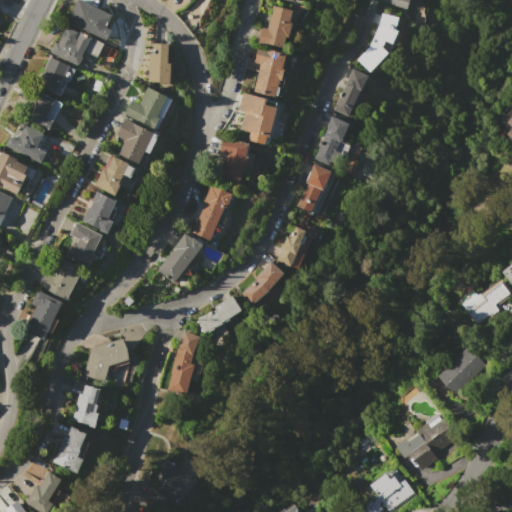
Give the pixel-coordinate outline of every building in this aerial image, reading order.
[(65,21),(76,0),(83,0),(112,15),(106,26),(110,28),(103,41),(65,21)] [(382,0),(408,0),(406,9),(381,1),(382,0)] [(258,39),(262,27),(266,28),(273,6),(292,11),(289,20),(292,21),(288,37),(284,36),(282,46),(258,39)] [(373,38),(379,24),(382,13),(398,17),(395,30),(397,31),(391,46),(384,42),(382,47),(381,46),(388,54),(367,74),(354,61),(369,47),(368,46),(369,46),(372,38),(373,38)] [(50,51),(54,42),(57,43),(66,26),(78,32),(79,30),(103,43),(96,57),(84,51),(77,65),(50,51)] [(148,44),(169,45),(168,63),(170,63),(170,82),(147,81),(148,44)] [(257,46),(287,55),(275,98),(252,91),(259,67),(252,65),(257,46)] [(36,85),(50,57),(68,66),(54,94),(36,85)] [(352,68),(366,75),(347,117),(332,111),(340,93),(341,94),(343,89),(342,89),(352,68)] [(167,97),(152,131),(122,118),(131,100),(139,104),(146,87),(167,97)] [(242,91),(267,99),(266,104),(274,107),(275,104),(279,106),(269,137),(268,136),(265,146),(247,141),(250,132),(238,129),(244,110),(237,108),(242,91)] [(41,93),(61,103),(55,115),(48,112),(46,117),(53,120),(48,129),(21,116),(31,97),(37,100),(41,93)] [(331,115),(348,123),(340,142),(338,141),(329,163),(313,156),(331,115)] [(511,116),(511,150),(495,134),(511,116)] [(123,120),(152,133),(137,166),(116,155),(125,139),(115,134),(123,120)] [(4,145),(9,136),(16,140),(19,135),(20,135),(25,125),(43,134),(36,147),(48,153),(44,161),(42,160),(40,163),(4,145)] [(250,144),(244,172),(242,171),(239,185),(218,180),(224,158),(218,157),(223,137),(250,144)] [(340,162),(349,145),(339,140),(330,156),(340,162)] [(0,186),(0,154),(2,151),(17,159),(16,161),(28,167),(24,174),(26,175),(16,194),(0,186)] [(92,187),(102,168),(106,170),(113,156),(128,164),(118,183),(120,184),(113,198),(92,187)] [(365,160),(376,165),(371,178),(359,173),(365,160)] [(313,164),(330,171),(312,213),(296,206),(313,164)] [(190,234),(196,218),(198,218),(204,203),(202,202),(209,184),(230,192),(210,242),(190,234)] [(0,222),(0,191),(12,197),(3,215),(4,215),(0,222)] [(80,223),(96,191),(117,202),(108,219),(113,222),(105,236),(80,223)] [(88,267),(65,256),(72,241),(76,243),(78,239),(69,234),(75,222),(103,236),(88,267)] [(273,261),(286,235),(290,238),(296,226),(306,230),(288,268),(273,261)] [(155,269),(172,249),(171,249),(185,233),(191,238),(192,237),(202,245),(189,260),(191,261),(172,284),(155,269)] [(39,284),(57,254),(85,271),(67,301),(39,284)] [(268,290),(269,292),(249,305),(240,292),(256,281),(254,279),(271,262),(283,273),(268,290)] [(511,286),(501,273),(511,263),(511,286)] [(455,303),(473,289),(477,295),(479,293),(480,294),(500,279),(511,293),(508,295),(509,295),(496,305),(500,310),(474,329),(455,303)] [(42,340),(16,326),(37,289),(62,304),(42,340)] [(222,322),(222,324),(202,333),(196,318),(215,310),(213,306),(232,296),(241,310),(222,322)] [(186,330),(199,337),(191,356),(190,363),(192,365),(186,394),(167,389),(175,352),(186,330)] [(83,373),(89,347),(122,339),(127,362),(110,366),(107,379),(83,373)] [(437,375),(467,346),(485,364),(454,393),(437,375)] [(71,421),(79,393),(82,393),(85,385),(100,389),(96,404),(98,405),(96,413),(97,413),(94,427),(92,427),(92,428),(86,426),(86,425),(71,421)] [(419,469),(408,455),(403,458),(395,446),(426,423),(429,427),(441,418),(457,441),(419,469)] [(52,462),(65,434),(67,435),(71,427),(86,433),(79,450),(81,451),(78,457),(81,458),(75,471),(52,462)] [(165,497),(155,509),(143,500),(152,488),(146,483),(165,457),(189,474),(170,501),(165,497)] [(41,511),(22,501),(42,467),(58,476),(58,475),(63,478),(43,511),(41,511)] [(388,511),(368,484),(385,472),(389,478),(393,475),(408,496),(388,511)] [(0,511),(16,500),(24,511),(0,511)] [(278,511),(299,511),(294,503),(278,511)]
